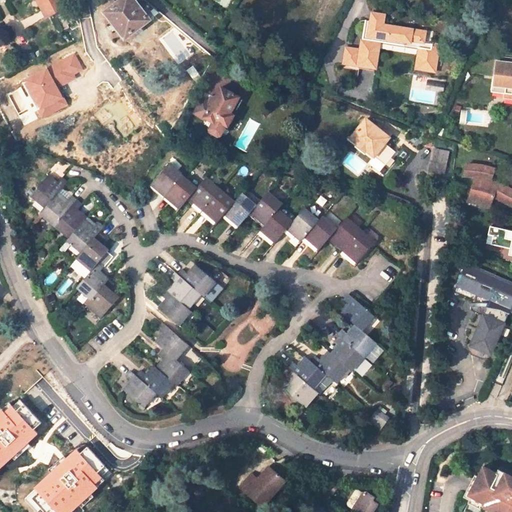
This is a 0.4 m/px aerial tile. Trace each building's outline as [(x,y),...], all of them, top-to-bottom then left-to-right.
[(37,0),(42,7),(46,4),(52,15),(66,8),(61,0),(37,0)] [(149,20),(134,0),(124,0),(107,12),(126,37),(149,20)] [(46,4),(42,7),(47,18),(52,15),(46,4)] [(370,21),(384,23),(385,15),(372,13),(370,21)] [(370,21),(366,20),(360,49),(358,63),(365,65),(367,52),(377,54),(379,41),(420,48),(416,68),(434,71),(439,45),(423,42),(425,33),(390,27),(390,25),(384,23),(370,21)] [(358,63),(360,49),(346,46),(344,61),(358,63)] [(375,66),(377,54),(367,52),(365,65),(375,66)] [(511,58),(498,56),(494,77),(504,78),(503,86),(506,87),(506,90),(505,97),(511,98),(511,58)] [(308,70),(304,61),(289,69),(294,76),(308,70)] [(230,91),(236,81),(225,76),(220,86),(230,91)] [(493,88),(506,90),(506,87),(503,86),(504,78),(494,77),(493,88)] [(427,80),(425,89),(443,92),(445,83),(427,80)] [(239,98),(221,88),(216,97),(213,98),(209,104),(208,106),(209,110),(204,118),(214,123),(210,130),(212,133),(218,137),(221,135),(226,126),(228,127),(234,115),(231,113),(239,98)] [(209,110),(208,106),(209,104),(202,101),(195,114),(204,118),(209,110)] [(367,151),(375,158),(376,158),(382,150),(392,158),(397,152),(387,144),(391,138),(383,131),(375,125),(368,119),(353,139),(359,144),(367,151)] [(375,125),(383,131),(385,128),(377,122),(375,125)] [(367,151),(359,144),(357,147),(356,148),(364,154),(367,151)] [(444,175),(449,152),(435,149),(430,172),(444,175)] [(385,166),(392,158),(382,150),(376,158),(385,166)] [(511,203),(511,187),(509,186),(503,182),(492,179),(495,167),(482,163),(468,163),(464,175),(477,176),(470,200),(484,204),(491,206),(496,195),(511,203)] [(168,165),(153,183),(166,194),(181,176),(168,165)] [(49,176),(31,195),(45,208),(58,194),(67,183),(62,178),(57,183),(49,176)] [(181,176),(166,194),(181,208),(190,196),(196,189),(181,176)] [(204,209),(220,191),(206,179),(196,189),(190,196),(204,209)] [(442,197),(446,184),(438,182),(434,195),(442,197)] [(219,221),(226,213),(235,204),(220,191),(204,209),(219,221)] [(267,223),(278,211),(283,206),(268,193),(256,207),(253,211),(267,223)] [(82,206),(71,196),(66,201),(58,194),(45,208),(41,213),(70,239),(85,221),(88,218),(79,210),(82,206)] [(235,204),(226,213),(241,225),(253,211),(256,207),(242,194),(235,204)] [(305,209),(293,223),(288,228),(302,240),(306,236),(318,221),(305,209)] [(277,241),(288,228),(293,223),(278,211),(267,223),(262,229),(277,241)] [(318,221),(306,236),(321,249),(330,237),(337,230),(322,217),(318,221)] [(376,243),(361,230),(347,218),(337,230),(330,237),(344,250),(359,262),(376,243)] [(82,253),(94,239),(104,227),(98,223),(93,228),(85,221),(70,239),(68,241),(82,253)] [(511,230),(495,227),(493,235),(491,244),(511,248),(509,254),(511,254),(511,230)] [(109,252),(94,239),(82,253),(77,258),(71,266),(85,279),(100,263),(109,252)] [(91,301),(109,280),(100,272),(104,267),(100,263),(85,279),(78,288),(91,301)] [(178,276),(201,295),(203,297),(216,282),(196,265),(188,274),(183,270),(178,276)] [(511,306),(511,284),(467,265),(458,285),(492,299),(473,347),(492,355),(511,306)] [(201,295),(178,276),(176,273),(171,279),(176,283),(168,292),(188,310),(201,295)] [(102,318),(119,297),(110,290),(114,285),(109,280),(91,301),(88,305),(102,318)] [(188,310),(168,292),(166,290),(161,296),(166,300),(158,309),(179,326),(191,312),(188,310)] [(375,316),(350,295),(345,300),(350,305),(342,314),(356,326),(362,331),(375,316)] [(188,346),(163,324),(158,330),(163,334),(156,342),(164,350),(176,360),(188,346)] [(351,371),(376,343),(362,331),(356,326),(349,334),(344,330),(335,340),(340,344),(331,354),(349,370),(351,371)] [(190,372),(176,360),(164,350),(160,355),(164,359),(156,369),(175,385),(177,386),(190,372)] [(329,352),(321,360),(317,356),(311,362),(326,375),(337,384),(349,370),(331,354),(329,352)] [(294,362),(288,368),(293,372),(289,376),(294,381),(286,390),(306,408),(318,394),(314,389),(326,375),(311,362),(306,357),(298,366),(294,362)] [(175,385),(156,369),(154,367),(146,376),(140,371),(136,376),(156,394),(162,399),(175,385)] [(131,382),(123,391),(144,408),(156,394),(136,376),(131,372),(126,377),(131,382)] [(22,418),(31,425),(43,410),(11,385),(2,397),(13,405),(11,409),(5,416),(17,425),(22,418)] [(2,397),(0,400),(11,409),(13,405),(2,397)] [(389,420),(376,411),(369,421),(382,430),(389,420)] [(58,485),(67,490),(73,487),(83,492),(90,479),(87,477),(86,474),(96,458),(79,448),(71,462),(67,469),(60,464),(54,476),(61,480),(58,485)] [(64,458),(60,464),(67,469),(71,462),(64,458)] [(495,473),(482,466),(467,495),(485,504),(483,507),(491,511),(492,511),(497,511),(511,511),(511,476),(505,473),(503,477),(495,473)] [(267,508),(288,481),(273,469),(263,481),(261,480),(250,494),(267,508)] [(250,494),(261,480),(257,477),(254,475),(243,489),(250,494)] [(61,480),(54,476),(51,481),(58,485),(61,480)] [(363,486),(359,508),(363,509),(363,511),(376,511),(379,495),(377,492),(374,491),(375,486),(365,484),(363,486)] [(342,511),(331,501),(320,511),(342,511)]
